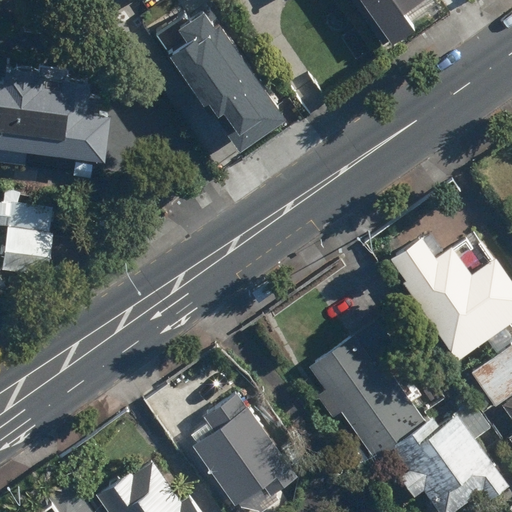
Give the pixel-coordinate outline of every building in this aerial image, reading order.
[(185,4),(158,25),(200,83),(209,76),(223,95),(216,100),(234,125),(239,122),(245,130),(285,100),(220,12),(217,14),(205,0),(202,0),(189,10),(185,4)] [(370,0),(392,28),(419,7),(413,0),(370,0)] [(0,72),(0,138),(106,151),(113,100),(95,98),(98,70),(6,59),(5,73),(0,72)] [(0,208),(4,209),(2,266),(59,268),(60,227),(33,226),(34,195),(0,193),(0,208)] [(387,256),(458,355),(511,315),(511,277),(495,253),(474,268),(452,237),(435,250),(422,231),(387,256)] [(359,323),(305,363),(374,456),(392,443),(408,465),(401,470),(417,491),(428,483),(447,508),(488,478),(494,486),(511,473),(460,403),(439,419),(431,407),(425,412),(359,323)] [(473,367),(498,403),(502,400),(511,393),(511,342),(510,340),(473,367)] [(235,497),(263,506),(284,493),(278,484),(300,470),(243,379),(202,404),(213,421),(195,433),(235,497)] [(511,413),(511,429),(509,431),(511,435),(511,393),(502,400),(511,413)] [(125,462),(97,486),(115,511),(207,511),(195,493),(187,499),(156,455),(131,471),(125,462)] [(100,511),(81,485),(58,502),(52,494),(33,508),(36,511),(100,511)] [(251,511),(245,503),(232,511),(251,511)]
